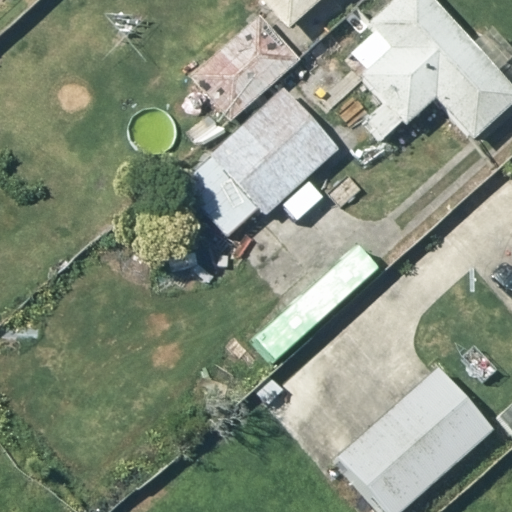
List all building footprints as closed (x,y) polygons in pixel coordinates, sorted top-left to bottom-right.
[(261,0),(288,28),(318,0),(261,0)] [(402,43),(364,79),(406,126),(436,99),(476,141),(511,107),(511,84),(435,0),(390,0),(375,15),(402,43)] [(259,16),(191,76),(232,122),(300,62),(259,16)] [(282,89),(179,182),(229,237),(260,209),(266,216),(337,151),(282,89)] [(408,511),(488,435),(430,376),(335,468),(377,511),(408,511)]
